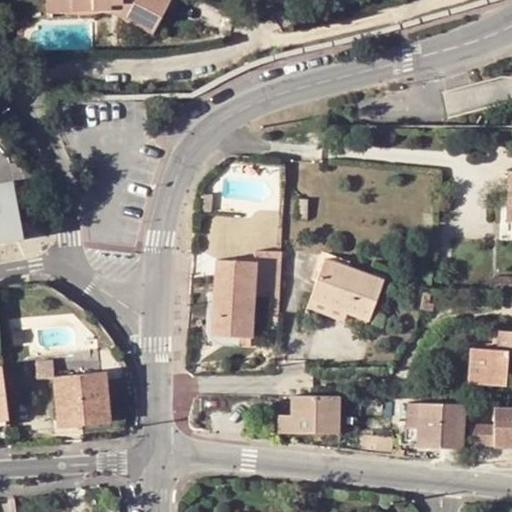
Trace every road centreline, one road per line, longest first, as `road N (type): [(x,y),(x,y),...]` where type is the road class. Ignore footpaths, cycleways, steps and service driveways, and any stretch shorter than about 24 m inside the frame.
road 1 (tertiary): [(158,310),(161,237),(177,161),(200,130),(239,108),(511,28)]
road 2 (unknown): [(157,377),(384,381),(434,313),(511,306)]
road 3 (tertiary): [(156,456),(511,487)]
road 4 (unclassified): [(74,260),(58,158),(0,77)]
road 5 (residential): [(156,456),(0,466)]
road 6 (tertiary): [(156,456),(158,310)]
